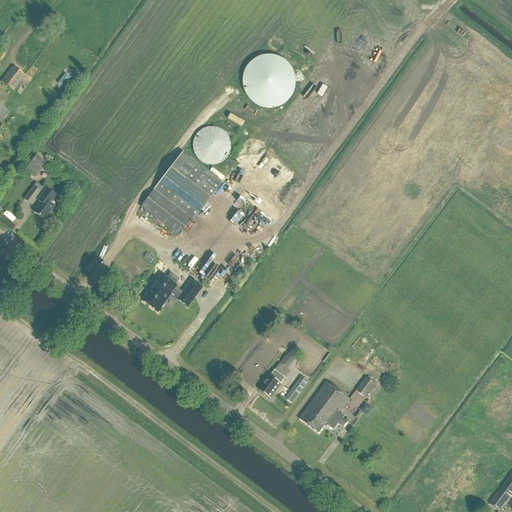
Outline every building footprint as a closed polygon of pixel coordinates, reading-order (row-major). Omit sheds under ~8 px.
[(0,81),(13,91),(25,76),(12,66),(0,81)] [(296,150),(224,96),(187,144),(259,198),(296,150)] [(222,182),(181,152),(139,208),(179,238),(222,182)] [(24,171),(35,178),(46,163),(35,155),(24,171)] [(36,183),(33,187),(23,200),(30,205),(40,192),(43,188),(36,183)] [(33,213),(43,220),(53,208),(48,204),(55,196),(46,189),(37,201),(40,203),(33,213)] [(236,211),(240,200),(234,198),(230,210),(236,211)] [(257,229),(261,214),(250,212),(247,226),(257,229)] [(232,248),(213,272),(210,269),(204,276),(202,274),(197,279),(212,291),(241,255),(232,248)] [(176,287),(160,275),(151,289),(152,289),(148,294),(147,293),(141,301),(157,313),(163,305),(161,303),(168,294),(170,295),(171,294),(178,299),(177,300),(187,308),(201,288),(191,281),(182,293),(175,288),(176,287)] [(169,313),(175,303),(169,300),(164,310),(169,313)] [(362,340),(355,351),(361,355),(369,344),(362,340)] [(287,355),(280,364),(289,371),(292,366),(291,365),(294,361),(293,360),(288,356),(287,355)] [(342,362),(330,371),(333,374),(328,378),(333,384),(338,380),(342,385),(338,388),(339,388),(354,376),(342,362)] [(271,376),(260,390),(271,398),(281,385),(280,384),(284,378),(275,372),(271,377),(271,376)] [(308,382),(303,378),(292,393),(297,397),(308,382)] [(356,391),(366,399),(376,385),(366,378),(356,391)] [(299,419),(319,434),(326,425),(330,428),(335,421),(337,423),(344,428),(348,423),(338,416),(349,401),(326,384),(299,419)] [(499,511),(511,496),(511,474),(489,505),(498,511),(499,511)]
